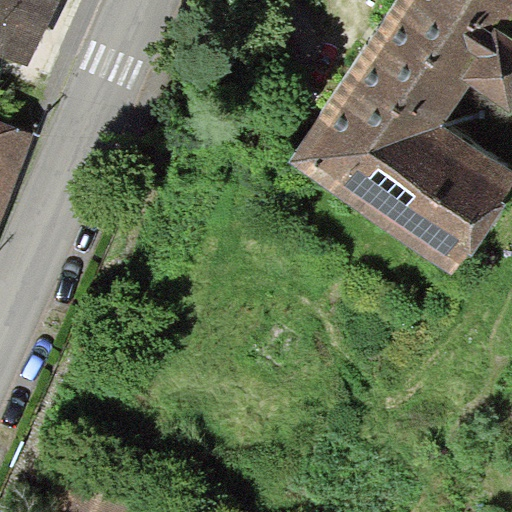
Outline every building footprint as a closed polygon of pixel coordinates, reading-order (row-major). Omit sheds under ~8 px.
[(0,0),(0,50),(3,52),(31,0),(0,0)] [(511,40),(511,27),(505,23),(495,16),(506,0),(380,0),(369,17),(277,151),(434,259),(486,184),(410,132),(445,81),(480,105),(511,59),(511,52),(506,48),(511,40)] [(0,161),(13,131),(0,125),(0,161)] [(486,184),(434,259),(437,258),(489,186),(486,184)] [(109,511),(116,493),(48,469),(32,511),(109,511)]
